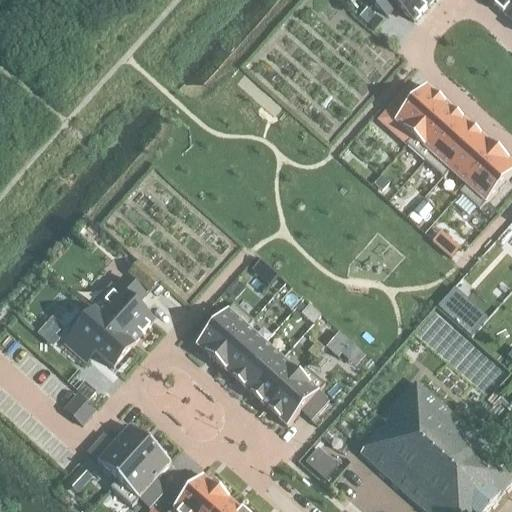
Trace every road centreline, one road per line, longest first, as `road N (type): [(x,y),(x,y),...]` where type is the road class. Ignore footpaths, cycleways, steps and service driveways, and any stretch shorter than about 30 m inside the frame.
road 1 (residential): [(511,148),(422,69),(425,40),(460,0)]
road 2 (residential): [(125,393),(81,441),(0,370)]
road 3 (residential): [(165,350),(229,403),(240,428),(232,459)]
road 4 (residential): [(232,459),(182,445),(125,393)]
